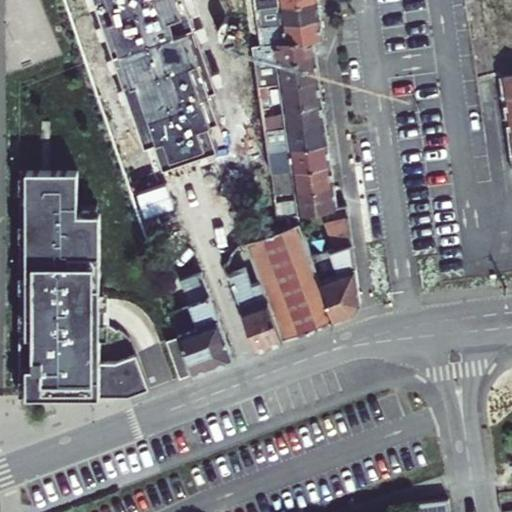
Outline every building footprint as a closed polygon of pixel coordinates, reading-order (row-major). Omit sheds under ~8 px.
[(63,0),(81,51),(100,107),(116,153),(147,242),(189,227),(130,55),(128,56),(108,0),(63,0)] [(160,0),(171,69),(203,65),(217,159),(241,155),(244,173),(270,170),(268,158),(267,152),(267,144),(265,130),(262,115),(262,109),(261,102),(259,87),(256,66),(253,48),(264,46),(261,27),(258,8),(256,0),(160,0)] [(256,0),(258,8),(315,0),(256,0)] [(317,0),(315,0),(258,8),(261,27),(321,18),(317,0)] [(321,18),(261,27),(264,46),(313,39),(324,38),(321,18)] [(264,46),(253,48),(256,66),(316,58),(313,39),(264,46)] [(316,58),(256,66),(259,87),(279,84),(318,78),(316,58)] [(504,96),(511,95),(511,74),(501,76),(504,96)] [(279,84),(282,106),(322,100),(318,78),(279,84)] [(322,100),(282,106),(285,127),(325,121),(322,100)] [(288,148),(328,143),(325,121),(285,127),(288,148)] [(288,148),(291,170),(331,165),(328,143),(288,148)] [(294,191),(334,185),(331,165),(291,170),(294,191)] [(77,170),(26,170),(26,335),(19,335),(19,396),(129,397),(149,389),(136,354),(117,362),(100,362),(100,213),(77,213),(77,170)] [(298,212),(337,206),(334,185),(294,191),(298,212)] [(296,212),(287,214),(290,225),(300,222),(296,212)] [(287,214),(280,215),(282,225),(290,225),(287,214)] [(311,251),(335,319),(357,312),(361,302),(349,216),(333,219),(338,247),(311,251)] [(242,243),(247,241),(240,222),(214,231),(226,264),(231,262),(231,259),(233,252),(235,249),(237,246),(239,244),(242,243)] [(283,339),(335,319),(311,251),(300,222),(290,225),(247,241),(258,270),(269,300),(283,339)] [(259,304),(247,274),(245,268),(230,273),(257,349),(283,339),(269,300),(259,304)] [(190,302),(170,309),(180,337),(192,373),(234,357),(201,269),(180,276),(190,302)] [(258,270),(247,274),(259,304),(269,300),(258,270)] [(192,373),(180,337),(167,342),(180,377),(192,373)] [(450,511),(448,499),(416,503),(416,511),(450,511)]
